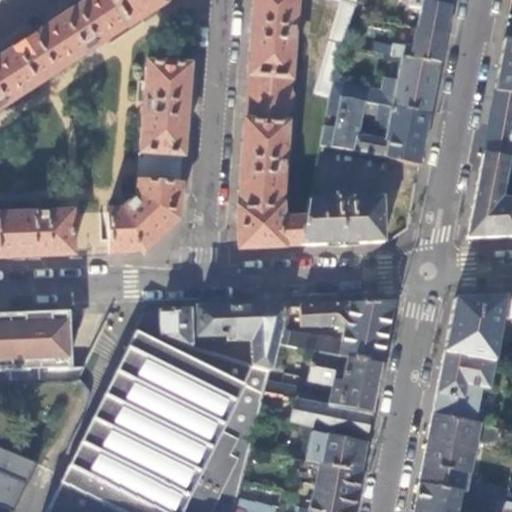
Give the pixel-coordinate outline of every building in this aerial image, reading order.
[(125,25),(108,0),(85,0),(25,40),(49,75),(125,25)] [(108,0),(125,25),(163,0),(108,0)] [(248,76),(288,79),(293,0),(251,0),(246,76),(248,76)] [(343,0),(327,48),(337,52),(354,0),(343,0)] [(448,8),(449,0),(410,0),(410,7),(421,9),(417,28),(443,33),(448,8)] [(511,26),(503,25),(500,42),(511,43),(511,26)] [(415,28),(411,49),(389,46),(388,51),(392,51),(391,56),(400,58),(437,66),(441,49),(443,33),(417,28),(415,28)] [(511,43),(500,42),(495,66),(490,92),(511,96),(511,43)] [(0,107),(43,79),(20,43),(0,56),(0,107)] [(437,66),(400,58),(393,94),(333,84),(331,95),(363,101),(428,112),(433,88),(437,66)] [(181,156),(186,65),(147,63),(140,152),(181,156)] [(245,122),(285,124),(286,111),(289,111),(290,95),(287,94),(288,79),(248,76),(245,122)] [(478,155),(503,160),(506,141),(511,141),(511,96),(490,92),(484,122),(478,155)] [(363,101),(331,95),(327,116),(336,118),(334,129),(324,127),(320,144),(352,151),(356,136),(362,113),(363,101)] [(380,156),(418,164),(423,138),(428,112),(363,101),(362,113),(387,120),(384,138),(380,156)] [(237,210),(279,209),(285,124),(245,122),(243,122),(237,210)] [(362,138),(356,136),(352,151),(380,156),(384,138),(362,134),(362,138)] [(179,186),(181,156),(140,152),(137,183),(179,186)] [(510,190),(507,161),(503,160),(478,155),(470,196),(462,239),(511,237),(511,230),(510,200),(500,199),(500,195),(496,195),(497,189),(510,190)] [(179,186),(137,183),(137,197),(120,212),(107,212),(108,254),(143,253),(176,220),(179,186)] [(351,195),(309,197),(298,245),(335,244),(382,242),(381,198),(351,200),(351,195)] [(297,246),(303,220),(279,221),(279,209),(237,210),(237,248),(297,246)] [(71,256),(108,254),(107,212),(69,213),(71,256)] [(71,256),(69,213),(0,215),(0,258),(36,257),(71,256)] [(511,367),(511,346),(509,360),(494,358),(494,356),(490,355),(497,317),(511,319),(511,297),(449,301),(444,327),(439,353),(488,363),(504,366),(511,367)] [(292,306),(286,306),(277,344),(312,351),(380,365),(384,344),(392,301),(336,304),(299,306),(300,327),(344,325),(341,341),(286,331),(292,306)] [(277,344),(286,306),(214,309),(197,310),(199,338),(227,337),(228,342),(251,342),(252,366),(269,371),(270,372),(277,344)] [(193,348),(191,310),(168,311),(161,312),(162,339),(176,343),(193,348)] [(67,349),(66,315),(46,316),(34,316),(0,317),(0,371),(13,371),(29,370),(29,367),(46,366),(46,369),(67,368),(67,349)] [(264,390),(267,378),(269,371),(252,366),(193,348),(176,343),(173,351),(135,333),(46,511),(219,511),(223,505),(234,510),(234,509),(236,500),(264,390)] [(374,394),(380,365),(312,351),(307,379),(331,384),(330,393),(267,378),(264,390),(294,398),(370,415),(374,394)] [(488,363),(439,353),(433,386),(427,417),(470,425),(476,389),(483,390),(488,363)] [(368,426),(370,415),(294,398),(289,421),(328,430),(366,438),(368,426)] [(470,425),(427,417),(420,451),(413,485),(439,490),(442,472),(464,476),(467,457),(470,458),(474,441),(471,440),(474,426),(470,425)] [(491,444),(494,430),(474,426),(471,440),(474,441),(491,444)] [(365,444),(366,438),(328,430),(327,437),(365,444)] [(359,473),(365,444),(327,437),(312,434),(306,462),(359,473)] [(12,511),(36,466),(0,451),(0,507),(10,511),(12,511)] [(306,462),(297,461),(293,481),(313,485),(309,507),(281,501),(278,511),(351,511),(353,505),(359,473),(306,462)] [(461,494),(463,483),(464,476),(442,472),(439,490),(461,494)] [(495,501),(502,502),(504,491),(463,483),(461,494),(495,501)] [(439,490),(413,485),(408,511),(407,511),(451,511),(454,502),(458,503),(458,505),(478,509),(479,505),(493,508),(495,501),(461,494),(439,490)] [(236,500),(234,509),(249,511),(274,511),(276,508),(236,500)]
